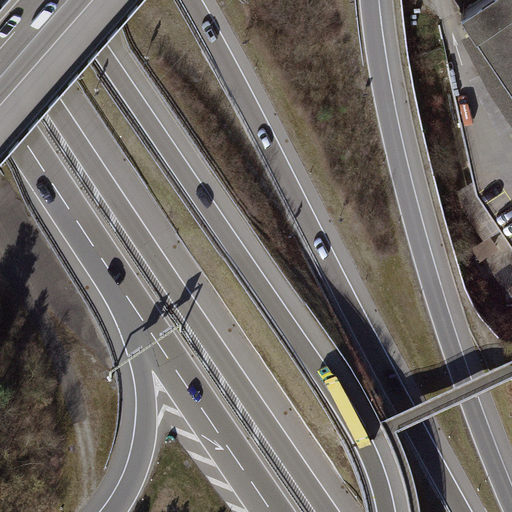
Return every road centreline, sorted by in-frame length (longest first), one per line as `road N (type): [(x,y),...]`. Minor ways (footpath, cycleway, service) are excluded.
road 1 (motorway): [(387,511),(349,415),(68,0)]
road 2 (motorway): [(328,511),(0,21)]
road 3 (motorway): [(462,511),(192,0)]
road 4 (motorway): [(511,506),(424,257),(370,0)]
road 5 (motorway): [(0,101),(135,308)]
road 6 (motorway): [(135,308),(272,511)]
road 7 (motorway): [(135,308),(146,435),(115,511)]
